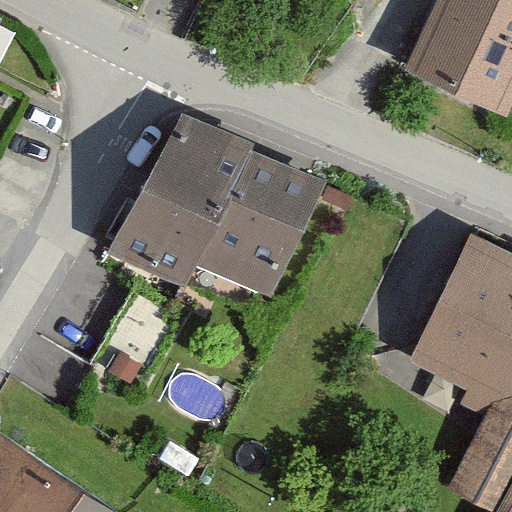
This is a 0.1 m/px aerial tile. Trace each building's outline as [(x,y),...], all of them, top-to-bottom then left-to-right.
[(511,0),(444,0),(415,67),(509,108),(511,102),(511,0)] [(181,116),(109,254),(186,288),(196,266),(271,296),(327,184),(181,116)] [(511,255),(453,230),(402,346),(481,380),(437,481),(491,505),(511,456),(511,255)] [(0,511),(127,511),(0,439),(0,511)] [(511,511),(511,456),(491,505),(487,511),(511,511)]
